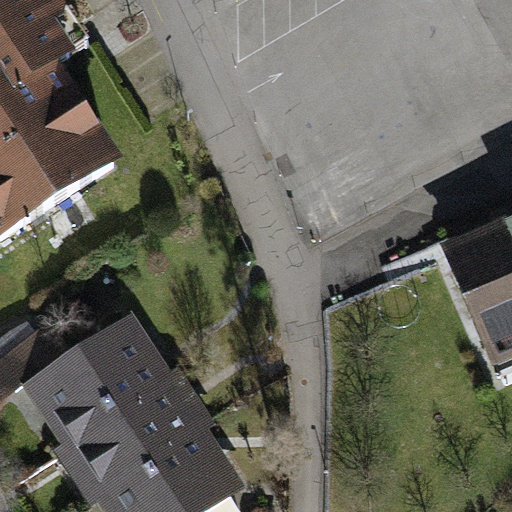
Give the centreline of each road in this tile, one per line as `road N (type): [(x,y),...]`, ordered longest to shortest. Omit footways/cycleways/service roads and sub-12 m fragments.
road 1 (track): [(223,108),(299,298),(308,511)]
road 2 (unknown): [(293,273),(511,141)]
